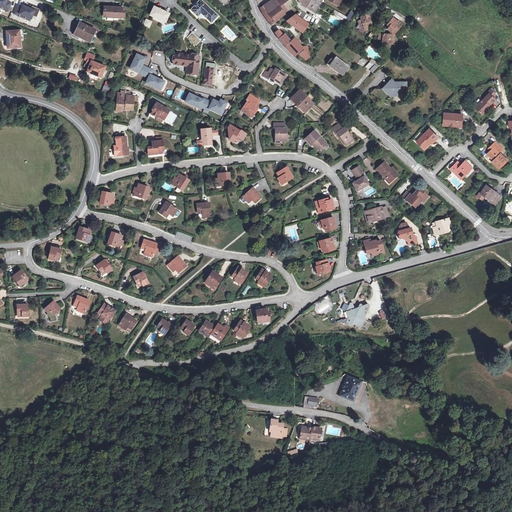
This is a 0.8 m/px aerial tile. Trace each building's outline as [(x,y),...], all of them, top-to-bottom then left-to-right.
[(0,0),(0,8),(3,10),(3,9),(8,11),(12,3),(7,1),(7,0),(0,0)] [(198,17),(202,13),(203,15),(211,23),(218,16),(201,0),(200,0),(191,10),(198,17)] [(274,0),(271,0),(261,8),(263,13),(271,8),(269,6),(276,2),(274,0)] [(263,13),(269,21),(272,19),(269,15),(275,10),(278,15),(280,15),(281,16),(288,10),(283,3),(280,0),(277,0),(276,2),(269,6),(271,8),(263,13)] [(287,0),(283,3),(288,10),(296,5),(292,0),(287,0)] [(311,10),(316,0),(298,0),(299,0),(303,5),(311,10)] [(316,0),(311,10),(315,13),(321,0),(316,0)] [(23,8),(18,6),(14,14),(19,16),(19,17),(26,20),(28,16),(32,18),(33,15),(37,17),(40,9),(32,6),(31,9),(23,6),(23,8)] [(107,13),(106,17),(114,18),(114,17),(119,17),(119,18),(125,19),(125,13),(122,13),(122,8),(115,8),(114,8),(113,9),(113,10),(112,10),(111,10),(111,8),(105,7),(104,13),(107,13)] [(150,15),(165,22),(169,13),(154,7),(150,15)] [(272,19),(269,21),(271,24),(281,16),(280,15),(278,15),(275,10),(269,15),(272,19)] [(301,11),(295,15),(303,20),(307,15),(301,11)] [(355,14),(351,11),(347,17),(346,20),(348,22),(350,20),(351,21),(355,14)] [(368,12),(366,16),(361,18),(361,20),(358,21),(359,25),(358,26),(356,28),(363,32),(364,30),(366,31),(368,30),(371,24),(375,23),(373,14),(368,12)] [(303,20),(295,15),(288,21),(301,32),(308,23),(303,20)] [(307,15),(303,20),(308,23),(312,18),(307,15)] [(395,23),(391,20),(385,27),(391,32),(389,35),(383,34),(382,44),(389,45),(390,45),(390,44),(393,44),(395,33),(401,25),(396,21),(395,23)] [(90,42),(95,31),(80,24),(75,35),(90,42)] [(7,31),(8,43),(11,43),(11,48),(20,47),(19,35),(22,34),(22,30),(7,31)] [(279,39),(291,52),(295,56),(303,49),(294,39),(291,41),(289,39),(285,34),(283,36),(278,30),(275,32),(279,39)] [(196,37),(192,33),(188,37),(192,41),(196,37)] [(382,44),(383,34),(379,34),(379,38),(381,39),(381,45),(389,46),(389,45),(382,44)] [(196,37),(192,41),(197,45),(201,41),(196,37)] [(308,48),(299,56),(306,60),(310,56),(308,48)] [(95,55),(88,53),(85,60),(88,61),(91,62),(90,65),(87,71),(101,78),(105,67),(92,62),(95,55)] [(175,53),(174,59),(180,60),(180,65),(187,66),(186,71),(198,73),(200,56),(175,53)] [(145,59),(137,55),(131,69),(139,73),(141,69),(142,66),(145,59)] [(331,65),(336,58),(334,57),(331,61),(331,60),(328,64),(343,76),(344,75),(331,65)] [(344,75),(349,67),(336,57),(336,58),(331,65),(344,75)] [(212,85),(214,68),(216,69),(216,64),(206,62),(204,84),(212,85)] [(153,70),(145,67),(144,70),(142,74),(149,78),(147,83),(161,90),(164,82),(150,76),(153,70)] [(268,72),(265,77),(269,79),(271,77),(281,84),(286,75),(276,68),(275,70),(271,68),(268,72)] [(75,81),(77,75),(70,73),(68,79),(75,81)] [(390,81),(384,87),(391,95),(398,95),(399,95),(402,92),(403,89),(407,89),(407,82),(395,82),(393,81),(392,82),(390,81)] [(111,94),(113,88),(105,85),(103,91),(111,94)] [(391,95),(384,87),(382,89),(390,97),(398,97),(398,95),(391,95)] [(482,98),(483,99),(489,94),(493,97),(496,95),(491,89),(482,98)] [(118,97),(117,108),(124,109),(133,110),(134,100),(131,100),(131,96),(129,96),(130,92),(121,91),(121,93),(121,96),(122,96),(121,98),(118,97)] [(291,98),(299,106),(301,105),(307,111),(314,104),(307,97),(306,97),(303,94),(300,92),(299,91),(291,98)] [(203,100),(190,94),(186,101),(200,108),(201,106),(205,108),(208,100),(204,98),(203,100)] [(483,114),(490,106),(489,105),(492,103),(495,99),(493,97),(489,94),(483,99),(481,102),(476,107),(483,114)] [(252,117),(258,107),(259,105),(258,104),(260,100),(251,95),(247,100),(248,101),(242,110),(252,117)] [(212,102),(208,100),(205,108),(209,110),(210,108),(220,112),(221,110),(223,111),(227,102),(221,100),(220,102),(214,99),(212,102)] [(154,108),(151,113),(157,117),(158,116),(159,116),(163,119),(164,119),(169,111),(156,103),(153,108),(154,108)] [(462,114),(457,114),(453,118),(452,117),(453,114),(444,113),(444,125),(449,125),(449,122),(453,122),(455,126),(461,126),(462,114)] [(274,128),(275,128),(275,139),(281,139),(281,141),(286,141),(287,128),(284,128),(284,123),(274,123),(274,128)] [(336,134),(338,133),(347,144),(354,140),(345,127),(344,128),(341,123),(333,128),(336,134)] [(230,125),(228,129),(230,140),(234,142),(236,138),(237,136),(241,139),(243,140),(246,134),(241,131),(240,132),(237,129),(236,127),(235,128),(230,125)] [(211,130),(211,129),(201,130),(202,140),(202,145),(212,145),(211,136),(211,130)] [(416,142),(423,149),(430,142),(431,144),(432,144),(438,138),(429,129),(416,142)] [(318,149),(325,143),(314,130),(305,139),(311,145),(313,143),(318,149)] [(117,149),(115,149),(115,156),(128,155),(128,150),(127,150),(126,136),(116,137),(117,149)] [(164,148),(163,140),(157,141),(152,141),(149,144),(149,147),(148,147),(148,153),(152,152),(153,154),(162,153),(162,150),(164,150),(164,148)] [(492,145),(494,147),(490,150),(487,154),(493,160),(492,162),(499,169),(507,160),(499,153),(502,150),(495,142),(492,145)] [(327,144),(325,143),(318,149),(319,151),(327,144)] [(383,176),(384,175),(387,178),(390,182),(398,175),(392,168),(391,169),(385,162),(377,169),(383,176)] [(461,180),(471,169),(465,162),(461,166),(457,163),(450,170),(461,180)] [(281,184),(292,178),(286,168),(278,173),(279,175),(280,177),(278,178),(281,184)] [(361,169),(354,173),(356,177),(358,176),(360,180),(358,180),(353,184),(357,192),(369,184),(364,177),(365,177),(361,169)] [(219,179),(216,179),(217,183),(218,183),(223,182),(223,185),(230,185),(229,173),(218,174),(219,179)] [(187,179),(178,174),(177,176),(176,175),(175,175),(172,180),(171,182),(181,189),(187,179)] [(135,188),(134,192),(135,192),(140,194),(139,197),(145,199),(149,187),(139,184),(137,189),(135,188)] [(489,199),(488,200),(492,203),(492,202),(498,194),(487,185),(481,193),(489,199)] [(249,203),(252,200),(255,203),(262,198),(253,187),(253,188),(247,193),(243,196),(249,203)] [(423,195),(424,193),(420,189),(414,195),(415,196),(414,197),(408,192),(403,197),(416,208),(422,201),(423,203),(427,198),(423,195)] [(107,205),(108,202),(113,203),(114,199),(112,199),(113,194),(103,192),(100,203),(107,205)] [(498,194),(492,202),(496,205),(502,197),(498,194)] [(322,212),(324,212),(334,209),(331,197),(319,201),(322,212)] [(166,217),(169,213),(173,216),(174,215),(177,210),(178,209),(167,201),(159,212),(166,217)] [(198,214),(202,213),(203,218),(211,217),(210,204),(197,205),(198,214)] [(367,221),(376,219),(377,221),(384,219),(384,218),(389,217),(386,207),(382,208),(381,207),(365,211),(367,221)] [(323,228),(325,228),(326,232),(336,229),(333,217),(321,220),(321,222),(323,227),(323,228)] [(434,229),(436,235),(448,232),(447,228),(450,223),(449,218),(436,222),(436,223),(438,227),(434,229)] [(399,238),(403,237),(407,240),(408,245),(418,242),(416,237),(414,237),(411,228),(408,228),(407,222),(401,224),(399,227),(400,231),(397,231),(399,238)] [(89,242),(91,236),(89,235),(90,231),(80,227),(76,238),(89,242)] [(114,246),(115,243),(120,244),(121,245),(123,241),(120,240),(122,236),(112,232),(111,233),(110,237),(108,244),(114,246)] [(322,250),(323,249),(324,252),(334,249),(331,238),(320,242),(320,243),(322,248),(322,250)] [(141,248),(146,250),(144,254),(152,257),(154,253),(154,251),(158,252),(161,245),(144,240),(141,248)] [(363,241),(367,251),(370,250),(371,253),(372,257),(379,255),(385,253),(381,241),(376,242),(375,240),(368,243),(368,240),(363,241)] [(48,259),(54,260),(55,257),(60,258),(62,250),(51,247),(48,259)] [(167,262),(169,264),(177,257),(176,255),(167,262)] [(174,272),(177,269),(180,272),(186,266),(178,256),(177,257),(169,264),(168,265),(174,272)] [(101,273),(105,270),(107,273),(111,269),(105,260),(96,266),(101,273)] [(318,266),(316,267),(316,268),(318,274),(318,275),(330,272),(327,260),(317,263),(318,266)] [(235,278),(234,279),(235,279),(240,283),(241,283),(248,274),(238,267),(232,276),(235,278)] [(259,280),(259,281),(260,282),(264,285),(265,286),(272,276),(262,269),(256,278),(259,280)] [(20,286),(24,283),(22,280),(26,277),(21,270),(13,277),(20,286)] [(138,285),(142,283),(143,286),(148,283),(143,272),(134,277),(138,285)] [(213,286),(214,285),(216,287),(222,278),(213,272),(206,281),(207,282),(212,286),(213,286)] [(78,305),(76,310),(84,314),(90,301),(78,296),(74,304),(78,305)] [(49,317),(50,322),(56,321),(55,317),(54,315),(60,310),(54,301),(45,309),(48,313),(47,314),(49,317)] [(352,302),(350,303),(345,312),(347,318),(345,324),(351,326),(354,326),(362,329),(365,321),(364,318),(369,307),(368,304),(362,306),(362,304),(360,304),(358,307),(354,308),(352,302)] [(107,323),(108,322),(115,311),(104,304),(100,311),(103,313),(100,318),(102,319),(106,322),(107,323)] [(17,314),(22,313),(22,316),(28,315),(27,305),(17,305),(17,314)] [(258,321),(261,320),(261,322),(262,322),(268,321),(270,321),(268,309),(256,311),(258,321)] [(126,330),(128,326),(132,328),(137,321),(126,314),(125,317),(123,319),(119,325),(126,330)] [(162,333),(169,323),(163,319),(158,326),(158,327),(161,329),(160,331),(162,333)] [(185,330),(183,332),(188,336),(193,328),(194,327),(195,326),(186,320),(181,327),(185,330)] [(211,334),(218,324),(214,321),(212,324),(208,321),(206,323),(205,322),(199,331),(209,337),(211,334)] [(238,331),(237,333),(238,333),(242,337),(243,337),(247,332),(250,329),(250,327),(241,321),(235,329),(238,331)] [(171,325),(169,323),(162,333),(164,334),(169,327),(171,325)] [(224,328),(218,324),(211,334),(221,341),(230,328),(226,325),(224,328)] [(347,376),(339,396),(354,402),(361,382),(347,376)] [(304,405),(311,406),(317,407),(318,399),(305,397),(304,405)] [(282,436),(283,429),(283,424),(277,423),(277,420),(271,420),(270,431),(272,431),(275,432),(275,437),(282,438),(282,436)] [(301,428),(300,439),(309,440),(310,439),(319,440),(321,430),(318,429),(318,428),(311,427),(311,428),(305,427),(305,429),(301,428)]
